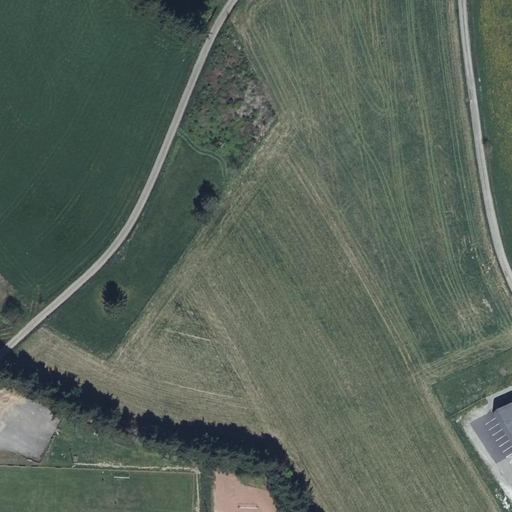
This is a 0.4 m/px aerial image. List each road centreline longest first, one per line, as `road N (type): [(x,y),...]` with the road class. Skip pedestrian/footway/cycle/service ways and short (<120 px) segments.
road 1 (unclassified): [(236,0),(127,234),(0,363)]
road 2 (unclassified): [(511,281),(491,210),(468,0)]
